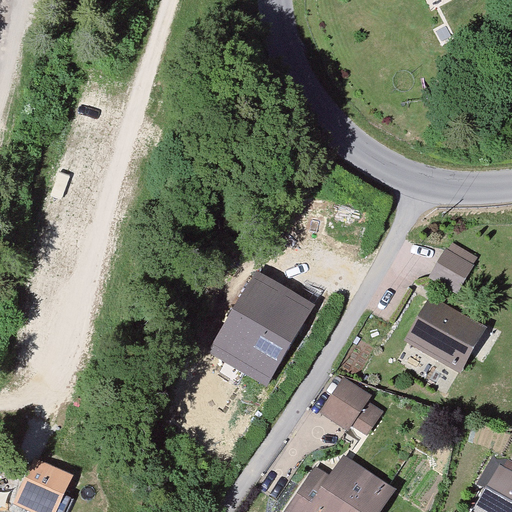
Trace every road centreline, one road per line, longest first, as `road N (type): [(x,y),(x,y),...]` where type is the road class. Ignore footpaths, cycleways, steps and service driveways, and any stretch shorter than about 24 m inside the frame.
road 1 (residential): [(429,189),(229,511)]
road 2 (tertiary): [(429,189),(336,137),(283,41),(277,0)]
